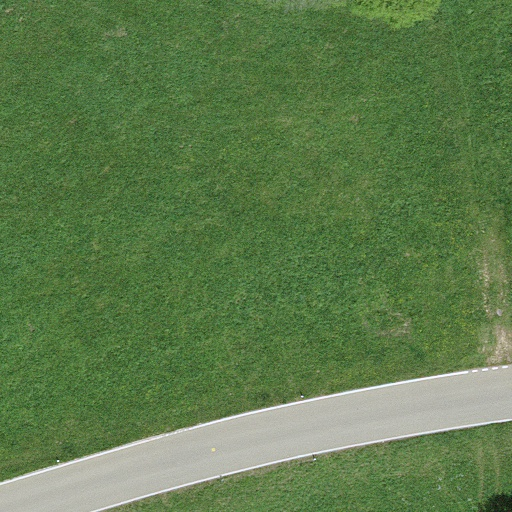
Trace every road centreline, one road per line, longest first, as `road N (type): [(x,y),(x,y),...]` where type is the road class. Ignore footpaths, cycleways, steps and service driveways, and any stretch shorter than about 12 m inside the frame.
road 1 (tertiary): [(511,395),(400,409),(198,454),(0,510)]
road 2 (track): [(511,348),(460,48)]
